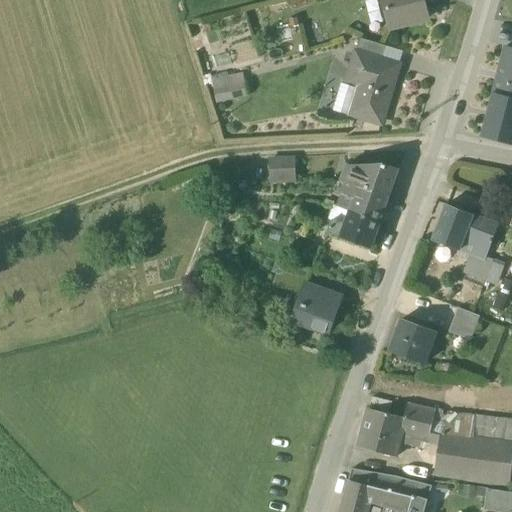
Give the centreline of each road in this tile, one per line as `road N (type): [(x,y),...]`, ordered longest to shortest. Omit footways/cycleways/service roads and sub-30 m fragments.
road 1 (track): [(0,230),(221,153),(435,145)]
road 2 (residential): [(435,145),(312,511)]
road 3 (residential): [(476,0),(435,145)]
